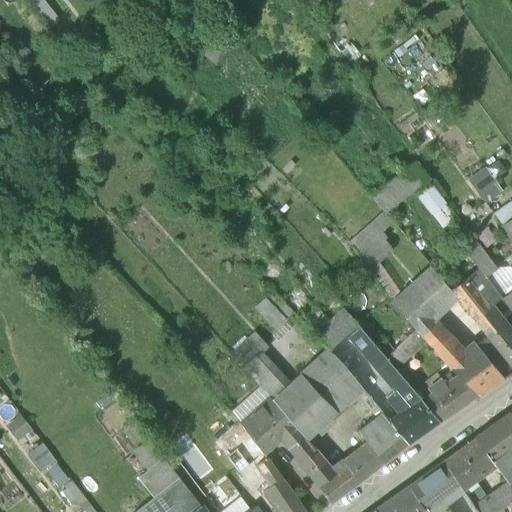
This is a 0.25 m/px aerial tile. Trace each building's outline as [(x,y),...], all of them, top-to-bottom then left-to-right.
[(201,60),(216,69),(226,52),(212,43),(201,60)] [(364,49),(353,60),(363,72),(375,61),(364,49)] [(106,101),(122,112),(137,90),(120,79),(106,101)] [(312,105),(303,113),(312,125),(321,117),(312,105)] [(392,202),(396,206),(430,180),(417,162),(371,198),(381,210),(392,202)] [(482,202),(499,191),(483,166),(467,177),(482,202)] [(415,196),(431,215),(446,204),(431,183),(415,196)] [(396,206),(392,202),(381,210),(383,213),(392,223),(429,267),(434,272),(445,264),(396,206)] [(447,205),(432,215),(442,229),(456,217),(447,205)] [(511,207),(496,219),(502,227),(511,219),(511,207)] [(383,213),(349,244),(367,269),(378,261),(392,250),(378,235),(392,223),(383,213)] [(511,219),(502,227),(511,241),(511,219)] [(478,245),(466,229),(455,237),(466,253),(478,245)] [(55,245),(62,252),(74,241),(67,234),(55,245)] [(495,268),(478,245),(466,253),(478,269),(484,277),(495,268)] [(367,269),(389,302),(400,292),(378,261),(367,269)] [(429,267),(412,282),(440,313),(456,298),(450,291),(434,272),(429,267)] [(489,309),(501,300),(484,277),(478,269),(465,279),(489,309)] [(489,309),(465,279),(450,291),(456,298),(486,336),(487,337),(502,326),(489,309)] [(400,292),(389,302),(418,333),(431,321),(440,313),(412,282),(400,292)] [(511,284),(505,289),(504,291),(508,295),(501,300),(511,314),(511,284)] [(255,310),(275,331),(293,313),(273,292),(255,310)] [(71,333),(84,321),(69,304),(55,316),(71,333)] [(345,310),(316,337),(328,350),(331,353),(349,337),(359,327),(345,310)] [(150,314),(140,323),(150,335),(160,325),(150,314)] [(464,356),(431,321),(418,333),(425,340),(450,369),(464,356)] [(511,338),(502,326),(487,337),(511,367),(511,338)] [(377,348),(359,327),(349,337),(366,357),(377,348)] [(413,331),(402,342),(412,352),(423,341),(413,331)] [(464,356),(450,369),(459,379),(476,397),(477,398),(511,373),(511,367),(487,337),(486,336),(464,356)] [(412,352),(402,342),(385,358),(394,368),(412,352)] [(385,358),(377,348),(366,357),(388,383),(398,374),(385,358)] [(301,374),(330,403),(336,412),(362,389),(345,368),(331,353),(328,350),(301,374)] [(257,355),(243,368),(270,398),(272,400),(286,387),(257,355)] [(286,387),(272,400),(303,435),(306,439),(336,412),(330,403),(301,374),(286,387)] [(420,399),(398,374),(388,383),(410,408),(410,407),(420,399)] [(459,379),(423,403),(439,422),(476,397),(459,379)] [(272,400),(270,398),(241,425),(262,452),(278,439),(287,450),(287,449),(287,448),(302,438),(301,437),(303,435),(272,400)] [(420,399),(410,407),(410,408),(388,422),(407,445),(439,422),(423,403),(420,399)] [(388,422),(380,413),(359,430),(369,443),(386,461),(407,445),(388,422)] [(20,415),(5,427),(17,443),(32,431),(20,415)] [(511,419),(509,415),(475,439),(492,462),(510,449),(511,447),(511,419)] [(317,452),(302,438),(287,448),(287,449),(317,487),(335,474),(327,463),(317,452)] [(262,452),(251,439),(226,457),(239,475),(254,464),(256,466),(267,459),(262,452)] [(475,439),(442,463),(465,495),(477,486),(474,483),(495,468),(492,462),(475,439)] [(134,454),(148,473),(164,460),(149,441),(134,454)] [(368,444),(354,455),(371,473),(384,463),(368,444)] [(511,452),(510,449),(492,462),(495,468),(508,486),(511,491),(511,452)] [(180,466),(196,486),(211,475),(194,455),(180,466)] [(354,455),(344,463),(360,481),(371,473),(354,455)] [(281,479),(267,459),(256,466),(259,471),(260,471),(271,486),(281,479)] [(139,479),(154,498),(178,478),(164,460),(148,473),(139,479)] [(335,474),(317,487),(330,503),(360,481),(344,463),(336,469),(338,472),(335,474)] [(442,463),(408,488),(424,511),(440,511),(444,509),(438,500),(458,486),(442,463)] [(194,511),(201,507),(178,478),(154,498),(136,511),(194,511)] [(271,486),(265,491),(279,511),(301,511),(289,495),(291,494),(281,479),(271,486)] [(511,491),(508,486),(474,509),(475,511),(497,511),(509,505),(511,502),(511,491)] [(424,511),(408,488),(397,496),(407,511),(424,511)] [(407,511),(397,496),(374,511),(373,511),(407,511)]
